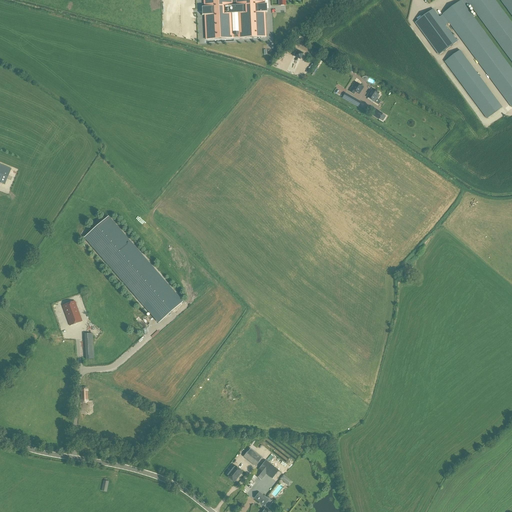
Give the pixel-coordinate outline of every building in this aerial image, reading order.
[(204,0),(205,7),(202,7),(202,15),(205,15),(206,40),(265,37),(264,12),(267,12),(267,4),(264,4),(263,0),(204,0)] [(463,0),(461,2),(465,7),(470,3),(511,60),(511,25),(493,0),(463,0)] [(511,0),(501,0),(511,14),(511,0)] [(461,2),(461,1),(443,14),(444,14),(439,18),(445,26),(450,23),(507,100),(511,95),(511,70),(465,7),(461,2)] [(433,10),(416,23),(440,55),(457,42),(445,26),(439,18),(433,10)] [(502,107),(460,51),(445,62),(487,119),(502,107)] [(356,92),(360,94),(364,88),(356,83),(350,92),(355,95),(356,92)] [(379,95),(380,93),(373,88),(367,97),(380,105),(382,101),(378,99),(381,96),(379,95)] [(358,108),(361,103),(345,94),(342,99),(358,108)] [(371,115),(379,120),(383,114),(375,109),(371,115)] [(0,165),(0,182),(5,185),(11,169),(0,165)] [(156,268),(131,239),(100,266),(110,278),(130,261),(144,278),(156,268)] [(184,300),(159,271),(148,281),(162,299),(143,315),(153,328),(184,300)] [(62,306),(70,326),(82,322),(75,302),(62,306)] [(44,316),(48,326),(55,323),(51,312),(61,309),(59,304),(45,309),(47,315),(44,316)] [(95,339),(105,347),(112,338),(102,330),(95,339)] [(84,334),(86,360),(94,359),(93,334),(84,334)] [(73,344),(64,347),(66,354),(75,351),(73,344)] [(83,404),(86,404),(89,401),(88,390),(86,388),(83,387),(81,390),(81,402),(83,404)] [(250,449),(243,457),(255,466),(262,458),(250,449)] [(272,479),(279,471),(266,460),(254,475),(261,480),(266,474),(272,479)] [(233,482),(242,471),(234,465),(225,475),(233,482)] [(281,475),(278,480),(287,487),(291,482),(281,475)] [(260,492),(255,498),(265,506),(270,500),(260,492)]
